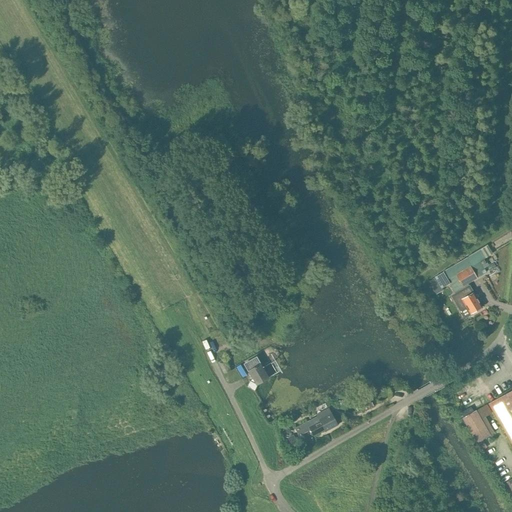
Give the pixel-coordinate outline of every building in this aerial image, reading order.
[(470,266),(455,275),(462,286),(467,283),(477,278),(470,266)] [(455,294),(452,296),(465,318),(471,314),(470,314),(481,307),(473,293),(471,294),(470,292),(472,291),(469,286),(455,294)] [(224,374),(234,369),(227,357),(217,362),(224,374)] [(255,391),(255,390),(258,385),(257,384),(268,378),(256,357),(244,364),(256,384),(250,381),(247,387),(255,391)] [(511,442),(511,389),(489,403),(511,442)] [(479,409),(463,418),(477,442),(481,450),(486,446),(483,439),(493,433),(483,417),(491,412),(487,405),(479,409)] [(471,406),(461,412),(463,417),(473,411),(471,406)] [(306,422),(295,427),(300,436),(310,430),(313,436),(324,430),(325,431),(337,425),(331,413),(318,419),(319,421),(308,427),(306,422)] [(293,434),(287,438),(291,444),(297,441),(293,434)]
